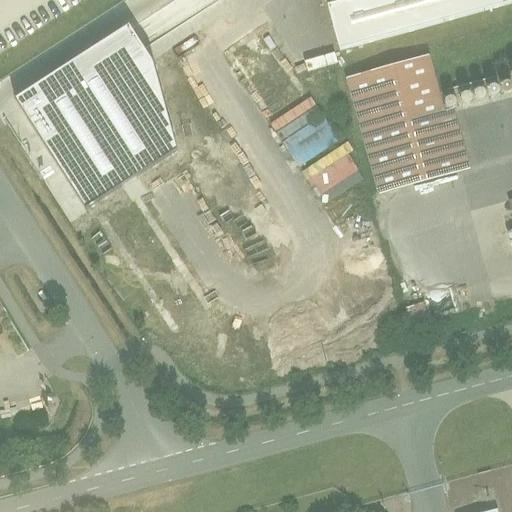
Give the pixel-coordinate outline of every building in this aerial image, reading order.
[(197,0),(208,19),(227,8),(221,0),(197,0)] [(511,0),(347,0),(349,4),(330,9),(341,49),(511,3),(511,0)] [(128,25),(15,99),(86,209),(179,148),(151,61),(128,25)] [(348,77),(378,194),(469,170),(453,110),(441,113),(427,57),(348,77)] [(347,150),(305,170),(321,204),(363,184),(347,150)]
